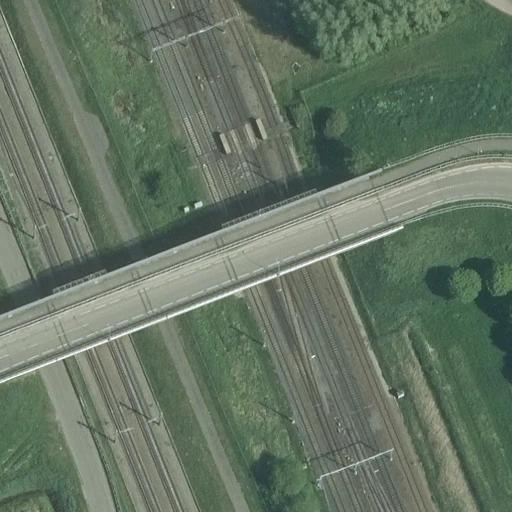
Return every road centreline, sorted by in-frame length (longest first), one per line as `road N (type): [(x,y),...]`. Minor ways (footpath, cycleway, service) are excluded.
road 1 (tertiary): [(0,358),(392,206)]
road 2 (unclassified): [(101,511),(0,215)]
road 3 (tertiary): [(511,183),(460,184),(392,206)]
